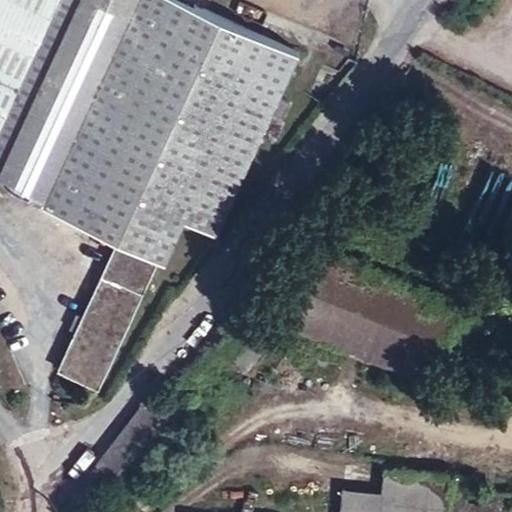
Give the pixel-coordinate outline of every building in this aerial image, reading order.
[(0,0),(0,391),(5,399),(22,388),(0,358),(0,356),(16,345),(0,323),(0,178),(30,193),(33,192),(39,195),(37,201),(118,237),(60,367),(100,384),(145,285),(156,255),(164,257),(181,214),(210,227),(263,113),(276,119),(286,97),(272,92),(290,54),(293,48),(288,46),(206,8),(190,0),(0,0)] [(209,0),(206,8),(288,46),(296,29),(234,0),(209,0)] [(460,304),(314,240),(280,317),(425,382),(460,304)] [(273,340),(241,316),(218,348),(250,371),(273,340)] [(183,416),(148,391),(63,504),(66,511),(84,511),(83,510),(113,472),(129,484),(143,465),(149,468),(159,454),(153,450),(183,416)] [(186,511),(446,511),(450,481),(450,474),(384,468),(382,487),(340,483),(337,511),(206,511),(187,510),(186,511)] [(511,511),(511,488),(450,481),(446,511),(511,511)]
